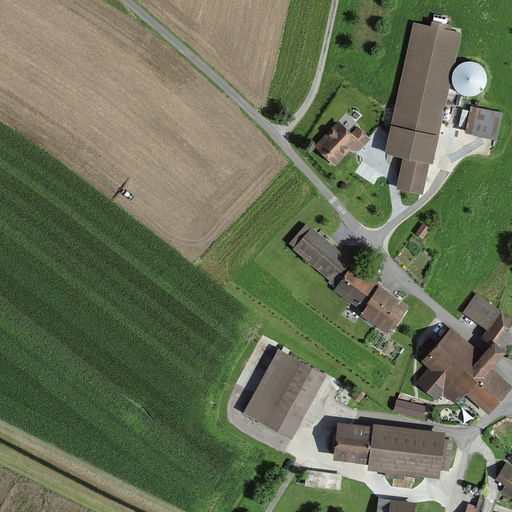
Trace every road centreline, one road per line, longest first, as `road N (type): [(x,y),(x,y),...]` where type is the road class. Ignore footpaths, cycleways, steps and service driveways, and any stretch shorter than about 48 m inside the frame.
road 1 (residential): [(331,200),(278,139),(129,0)]
road 2 (unclassified): [(511,377),(331,200)]
road 3 (track): [(278,139),(317,84),(336,0)]
road 4 (unknown): [(475,431),(325,409)]
road 5 (track): [(450,511),(475,431),(511,403)]
